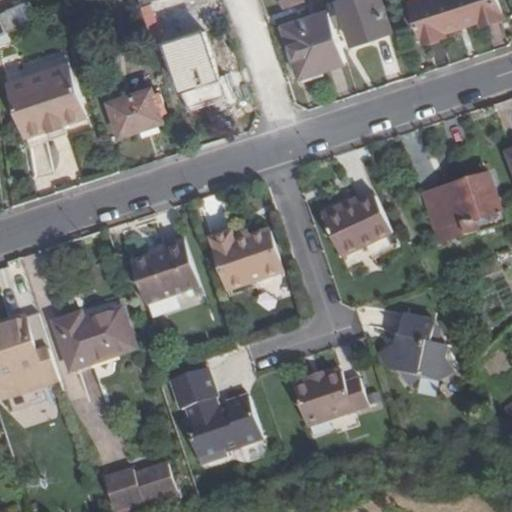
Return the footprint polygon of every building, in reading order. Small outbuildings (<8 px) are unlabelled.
[(380,0),(345,0),(339,2),(330,6),(332,13),(336,26),(346,23),(353,45),(391,33),(380,0)] [(446,32),(459,27),(457,23),(469,19),(471,23),(482,20),(484,26),(506,18),(499,0),(425,0),(413,4),(426,44),(447,37),(446,32)] [(10,13),(17,30),(37,22),(30,4),(10,13)] [(304,78),(348,62),(336,26),(332,13),(288,28),(304,78)] [(208,27),(169,40),(191,107),(230,95),(208,27)] [(73,65),(10,85),(28,141),(51,133),(52,135),(69,129),(68,128),(91,120),(73,65)] [(151,81),(110,93),(125,135),(166,122),(151,81)] [(480,223),(504,215),(493,176),(454,188),(456,193),(446,197),(444,192),(428,197),(444,246),(483,234),(480,223)] [(352,213),(349,208),(325,220),(344,261),(395,237),(379,201),(363,208),(352,213)] [(361,203),(349,208),(352,213),(363,208),(361,203)] [(480,223),(483,234),(508,226),(504,215),(480,223)] [(234,236),(217,241),(234,291),(286,274),(272,235),(238,246),(234,236)] [(189,244),(170,250),(171,254),(157,259),(136,266),(150,307),(205,290),(189,244)] [(155,255),(157,259),(171,254),(170,250),(155,255)] [(84,316),(56,325),(72,371),(136,350),(123,312),(86,324),(84,316)] [(56,369),(40,316),(0,328),(0,385),(0,387),(5,400),(60,382),(56,369)] [(406,318),(400,339),(405,340),(402,353),(396,352),(383,360),(393,373),(400,374),(408,386),(420,381),(442,386),(455,379),(445,367),(449,350),(443,350),(436,338),(441,334),(435,325),(406,318)] [(397,352),(396,352),(402,353),(405,340),(400,339),(397,352)] [(183,410),(189,408),(199,438),(193,440),(201,465),(228,456),(227,451),(265,439),(251,396),(229,403),(230,407),(219,410),(216,399),(219,398),(209,369),(173,380),(183,410)] [(343,375),(293,391),(306,430),(369,410),(361,382),(347,387),(343,375)] [(132,472),(103,481),(112,511),(175,492),(167,466),(134,477),(132,472)]
